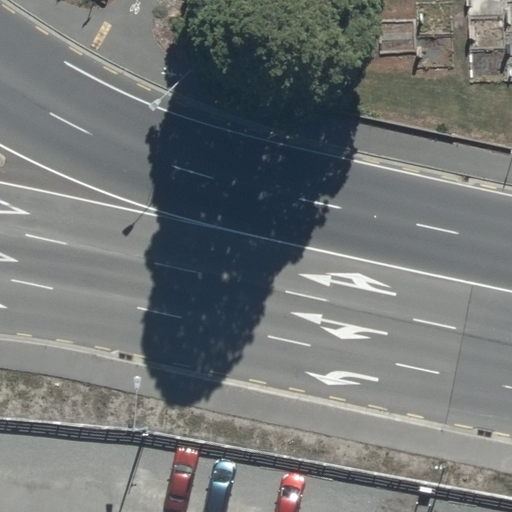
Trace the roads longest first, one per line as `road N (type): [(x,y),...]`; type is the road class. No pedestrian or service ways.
road 1 (secondary): [(0,84),(58,123),(228,181),(511,249)]
road 2 (secondary): [(511,330),(0,231)]
